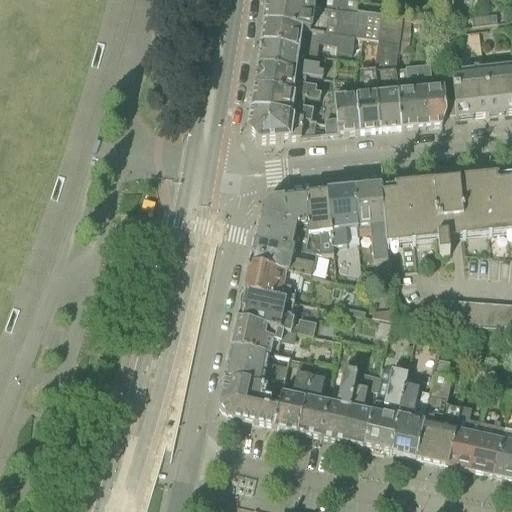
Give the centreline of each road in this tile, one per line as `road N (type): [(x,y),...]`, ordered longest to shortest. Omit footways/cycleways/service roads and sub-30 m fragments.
road 1 (unknown): [(75,0),(0,222),(2,0)]
road 2 (tertiary): [(197,163),(174,281),(110,511)]
road 3 (residential): [(247,175),(186,453)]
road 4 (residential): [(247,175),(511,148)]
road 5 (residential): [(441,511),(186,453)]
road 6 (tertiary): [(226,0),(197,163)]
